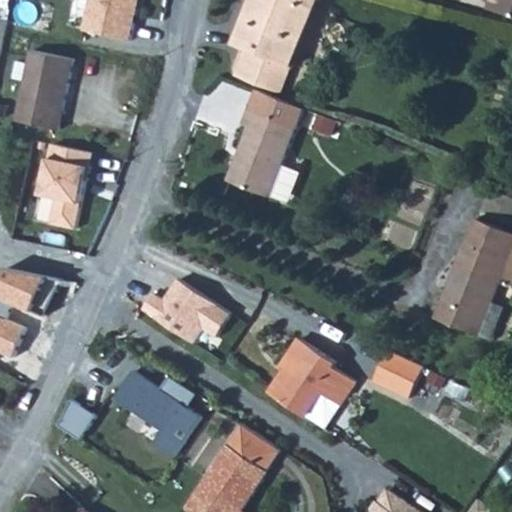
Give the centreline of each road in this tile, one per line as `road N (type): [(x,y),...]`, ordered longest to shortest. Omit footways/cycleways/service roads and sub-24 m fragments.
road 1 (residential): [(195,0),(146,189),(83,336),(0,487)]
road 2 (unknown): [(0,238),(40,314),(83,336)]
